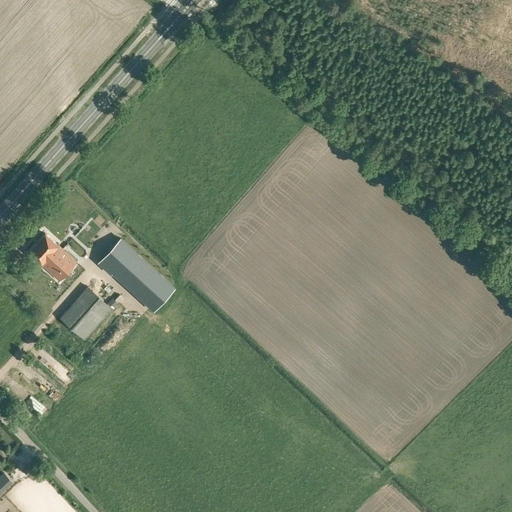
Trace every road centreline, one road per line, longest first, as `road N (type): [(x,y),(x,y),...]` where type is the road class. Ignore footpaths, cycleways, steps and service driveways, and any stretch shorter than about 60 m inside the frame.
road 1 (secondary): [(0,217),(182,13)]
road 2 (unclassified): [(82,511),(0,417)]
